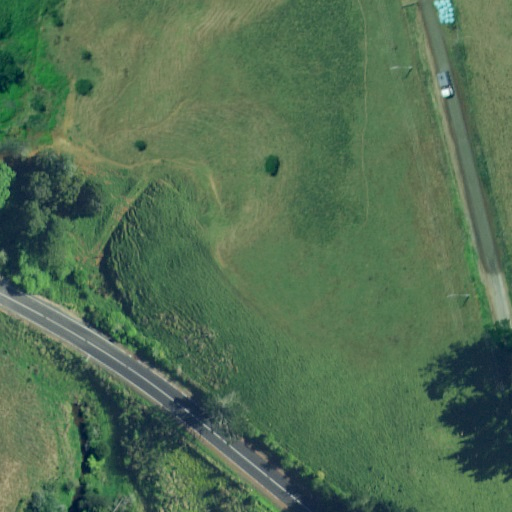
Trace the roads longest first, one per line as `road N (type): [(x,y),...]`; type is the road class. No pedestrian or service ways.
road 1 (unclassified): [(0,293),(142,377),(311,511)]
road 2 (unclassified): [(435,0),(511,336)]
